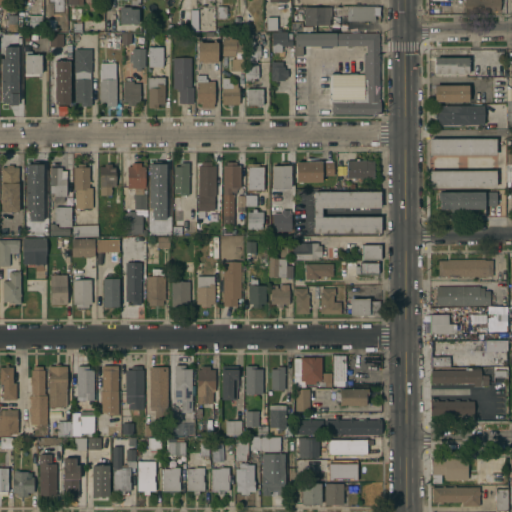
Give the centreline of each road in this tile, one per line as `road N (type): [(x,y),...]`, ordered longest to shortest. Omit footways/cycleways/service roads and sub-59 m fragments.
road 1 (primary): [(406,511),(405,32)]
road 2 (residential): [(405,336),(0,334)]
road 3 (residential): [(405,137),(0,137)]
